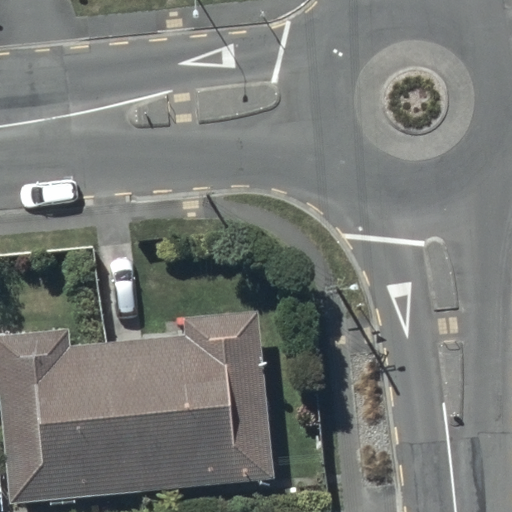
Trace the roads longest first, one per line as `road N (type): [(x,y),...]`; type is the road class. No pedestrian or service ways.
road 1 (residential): [(0,127),(312,101)]
road 2 (tertiary): [(433,204),(462,511)]
road 3 (tertiary): [(433,204),(397,203),(363,190),(336,167),(318,136),(312,101)]
road 4 (tertiary): [(312,101),(331,41),(353,19),(399,0)]
